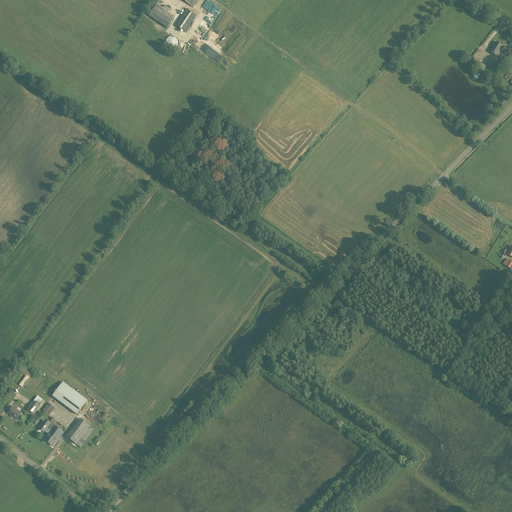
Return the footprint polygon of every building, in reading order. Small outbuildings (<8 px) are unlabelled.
[(163,8),(156,4),(148,16),(167,28),(174,17),(168,13),(170,9),(164,5),(163,8)] [(186,33),(196,16),(188,11),(189,10),(186,9),(175,26),(186,33)] [(172,49),(173,49),(174,49),(175,48),(176,48),(177,47),(177,46),(177,45),(178,44),(178,43),(178,42),(177,41),(177,40),(176,39),(175,38),(174,38),(173,37),(172,37),(171,37),(170,37),(169,38),(168,38),(167,39),(166,40),(166,41),(166,42),(165,43),(166,44),(166,45),(166,46),(167,47),(168,48),(169,49),(170,49),(171,49),(172,49)] [(503,47),(495,42),(489,52),(497,57),(499,55),(500,55),(503,52),(501,51),(503,47)] [(478,68),(481,64),(474,59),(471,64),(478,68)] [(504,73),(506,71),(503,68),(501,70),(501,71),(500,72),(499,71),(496,74),(500,78),(503,74),(504,73)] [(505,250),(503,254),(504,255),(506,256),(507,255),(511,258),(511,246),(510,246),(508,251),(507,250),(506,250),(505,250)] [(77,415),(87,401),(63,382),(53,396),(77,415)] [(34,415),(40,406),(33,401),(27,410),(34,415)] [(18,420),(23,414),(14,407),(9,413),(18,420)] [(36,424),(42,418),(38,415),(33,421),(36,424)] [(77,445),(90,426),(80,418),(66,437),(77,445)] [(44,432),(51,423),(46,420),(39,428),(44,432)] [(53,447),(63,433),(55,426),(44,440),(53,447)]
